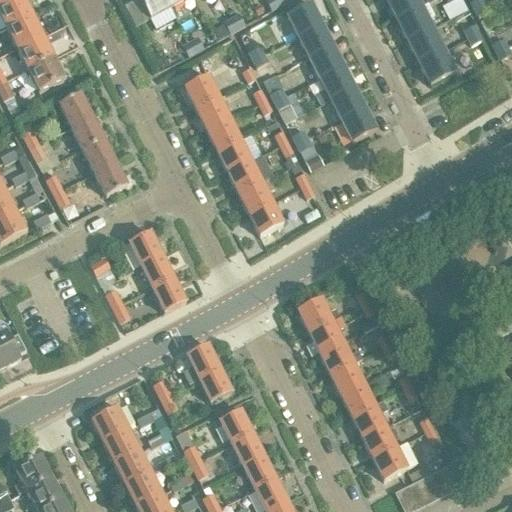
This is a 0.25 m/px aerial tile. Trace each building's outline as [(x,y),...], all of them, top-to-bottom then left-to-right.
[(0,23),(5,33),(30,20),(20,0),(15,0),(0,7),(0,23)] [(137,0),(150,23),(171,12),(164,0),(137,0)] [(164,0),(171,12),(192,0),(191,0),(164,0)] [(271,15),(278,10),(272,0),(270,0),(265,3),(271,15)] [(272,0),(278,10),(297,0),(272,0)] [(396,23),(421,10),(416,0),(384,0),(396,23)] [(473,14),(486,8),(481,0),(469,6),(473,14)] [(428,6),(421,10),(396,23),(407,45),(433,32),(427,22),(434,18),(428,6)] [(310,8),(286,21),(297,42),(321,29),(310,8)] [(490,15),(486,8),(473,14),(477,22),(490,15)] [(237,34),(245,30),(238,17),(230,21),(237,34)] [(16,55),(41,42),(30,20),(5,33),(16,55)] [(230,39),(237,34),(230,21),(222,25),(230,39)] [(308,63),(332,51),(321,29),(297,42),(308,63)] [(468,43),(478,37),(474,29),(463,34),(468,43)] [(419,68),(444,55),(433,32),(407,45),(419,68)] [(482,44),(478,37),(468,43),(471,49),(482,44)] [(195,57),(203,52),(197,41),(189,46),(195,57)] [(27,77),(52,64),(41,42),(16,55),(27,77)] [(496,57),(507,52),(502,43),(492,49),(496,57)] [(188,61),(195,57),(189,46),(182,50),(188,61)] [(248,57),(252,65),(264,59),(260,51),(248,57)] [(332,51),(308,63),(319,84),(343,72),(332,51)] [(510,58),(507,52),(496,57),(500,64),(510,58)] [(430,91),(456,77),(444,55),(419,68),(430,91)] [(275,80),(273,76),(264,59),(252,65),(255,71),(255,72),(262,87),(275,80)] [(38,99),(63,86),(52,64),(27,77),(38,99)] [(247,88),(256,83),(250,72),(241,77),(247,88)] [(330,105),(354,93),(343,72),(319,84),(330,105)] [(274,108),(286,101),(275,80),(262,87),(269,100),(274,108)] [(207,82),(184,93),(195,115),(217,103),(207,82)] [(7,87),(0,90),(0,100),(2,105),(3,105),(12,100),(13,99),(7,87)] [(354,93),(330,105),(341,127),(365,114),(354,93)] [(253,97),(252,98),(258,109),(267,105),(261,94),(253,97)] [(70,134),(91,123),(79,100),(58,111),(70,134)] [(284,129),(296,123),(289,109),(290,108),(286,101),(274,108),(277,114),(284,129)] [(217,103),(195,115),(205,136),(228,124),(217,103)] [(267,105),(258,109),(263,120),(263,119),(271,115),(272,115),(267,105)] [(365,114),(341,127),(352,148),(376,135),(365,114)] [(82,156),(103,146),(91,123),(70,134),(82,156)] [(216,157),(239,145),(228,124),(205,136),(216,157)] [(29,154),(40,149),(31,134),(21,139),(29,154)] [(302,135),(291,141),(296,150),(307,145),(302,135)] [(282,136),(274,141),(279,152),(288,147),(282,136)] [(227,178),(250,167),(239,145),(216,157),(227,178)] [(307,145),(296,150),(299,156),(300,156),(310,151),(307,145)] [(93,179),(114,169),(103,146),(82,156),(93,179)] [(288,147),(279,152),(284,162),(285,161),(287,164),(283,166),(287,174),(298,169),(292,158),(292,157),(293,157),(288,147)] [(36,168),(46,162),(40,149),(29,154),(36,168)] [(0,162),(3,169),(17,162),(24,159),(20,151),(13,155),(13,154),(0,161),(0,162)] [(17,162),(24,176),(11,183),(15,191),(28,184),(35,180),(24,159),(17,162)] [(261,188),(254,176),(250,167),(227,178),(238,200),(261,188)] [(105,202),(126,192),(114,169),(93,179),(105,202)] [(302,178),(295,182),(301,194),(308,190),(302,178)] [(53,200),(63,195),(54,179),(45,185),(53,200)] [(272,209),(266,197),(274,193),(270,183),(261,188),(238,200),(249,221),(272,209)] [(305,204),(313,200),(308,190),(301,194),(305,204)] [(0,223),(14,216),(3,194),(0,195),(0,223)] [(59,213),(69,208),(63,195),(53,200),(59,213)] [(26,212),(39,205),(35,197),(21,204),(26,212)] [(272,209),(249,221),(259,242),(282,230),(272,209)] [(14,216),(0,223),(0,250),(25,238),(24,236),(20,227),(14,216)] [(46,219),(33,225),(37,233),(50,226),(46,219)] [(139,272),(160,261),(148,238),(127,248),(139,272)] [(151,295),(172,284),(160,261),(139,272),(151,295)] [(104,276),(110,273),(104,263),(89,271),(100,292),(110,287),(104,276)] [(511,272),(507,275),(511,283),(511,350),(502,356),(500,354),(499,354),(511,376),(511,272)] [(163,318),(184,307),(172,284),(151,295),(163,318)] [(112,315),(122,310),(110,287),(100,292),(112,315)] [(361,310),(368,307),(363,296),(356,300),(361,310)] [(335,313),(327,317),(321,305),(297,316),(308,338),(339,322),(335,313)] [(366,321),(374,317),(368,307),(361,310),(366,321)] [(120,328),(129,323),(122,310),(112,315),(120,328)] [(319,359),(342,347),(336,334),(343,330),(339,322),(308,338),(319,359)] [(5,336),(0,338),(0,374),(20,364),(17,359),(25,355),(17,338),(9,343),(5,336)] [(381,353),(390,349),(384,338),(376,343),(381,353)] [(357,354),(348,359),(342,347),(319,359),(330,380),(353,368),(362,363),(357,354)] [(386,364),(395,360),(390,349),(381,353),(386,364)] [(197,385),(218,374),(206,351),(185,361),(191,372),(183,377),(188,388),(195,384),(194,382),(195,381),(197,385)] [(341,401),(364,389),(353,368),(330,380),(341,401)] [(230,398),(218,374),(197,385),(209,409),(230,398)] [(402,395),(411,391),(406,380),(397,385),(402,395)] [(160,404),(169,399),(162,385),(152,389),(160,404)] [(375,411),(374,409),(364,389),(341,401),(352,422),(375,411)] [(408,406),(417,401),(411,391),(402,395),(408,406)] [(177,414),(169,399),(160,404),(167,419),(177,414)] [(386,432),(379,418),(388,414),(383,404),(374,409),(375,411),(352,422),(362,444),(386,432)] [(412,418),(422,413),(419,408),(409,412),(412,418)] [(101,448),(128,434),(117,413),(90,427),(101,448)] [(240,416),(219,427),(231,450),(252,439),(240,416)] [(150,418),(136,424),(140,432),(151,426),(153,425),(153,424),(152,422),(150,418)] [(161,420),(153,424),(153,425),(157,433),(165,429),(161,420)] [(427,422),(420,426),(425,437),(432,433),(427,422)] [(373,465),(396,453),(386,432),(362,444),(373,465)] [(431,447),(438,444),(432,433),(425,437),(431,447)] [(112,470),(139,456),(128,434),(101,448),(112,470)] [(160,438),(147,445),(151,453),(164,446),(160,438)] [(242,473),(263,462),(252,439),(231,450),(242,473)] [(190,470),(201,464),(194,450),(182,456),(190,470)] [(396,453),(373,465),(384,486),(407,474),(396,453)] [(123,492),(150,478),(139,456),(112,470),(123,492)] [(171,460),(158,467),(162,475),(175,467),(171,460)] [(25,495),(50,482),(39,461),(14,474),(21,486),(13,490),(18,499),(26,495),(25,495)] [(254,496),(275,485),(263,462),(242,473),(254,496)] [(201,464),(190,470),(197,484),(208,478),(201,464)] [(414,489),(418,487),(429,482),(432,480),(426,469),(408,478),(414,489)] [(440,476),(451,498),(462,493),(451,470),(440,476)] [(440,504),(451,498),(440,476),(432,480),(429,482),(440,504)] [(133,511),(136,511),(161,499),(150,478),(123,492),(133,511)] [(173,496),(187,489),(183,481),(169,488),(173,496)] [(50,482),(25,495),(26,495),(34,511),(45,511),(61,504),(50,482)] [(429,510),(440,504),(429,482),(418,487),(429,510)] [(262,511),(278,511),(287,508),(275,485),(254,496),(262,511)] [(416,511),(424,511),(429,510),(418,487),(414,489),(406,493),(416,511)] [(401,511),(416,511),(406,493),(395,499),(401,511)] [(0,508),(9,503),(5,495),(0,497),(0,508)] [(205,511),(219,511),(212,498),(201,503),(205,511)] [(167,511),(161,499),(136,511),(167,511)] [(194,511),(198,510),(194,502),(180,509),(181,511),(194,511)] [(9,503),(0,508),(0,511),(11,511),(13,511),(9,503)]
